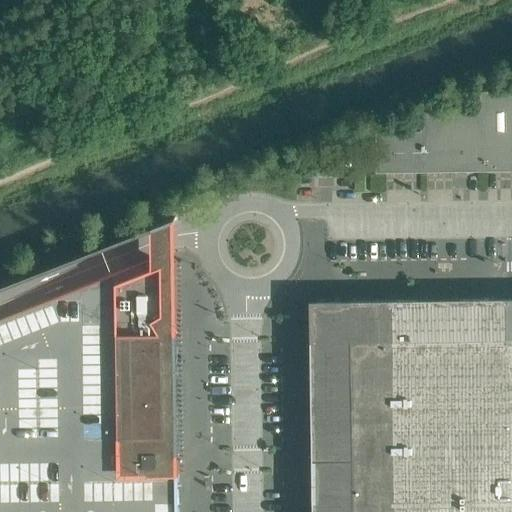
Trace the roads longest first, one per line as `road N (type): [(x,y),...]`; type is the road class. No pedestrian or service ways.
road 1 (unclassified): [(248,511),(246,282)]
road 2 (unclassified): [(328,217),(511,217)]
road 3 (unclassified): [(282,221),(248,204),(216,223),(214,261),(246,282)]
